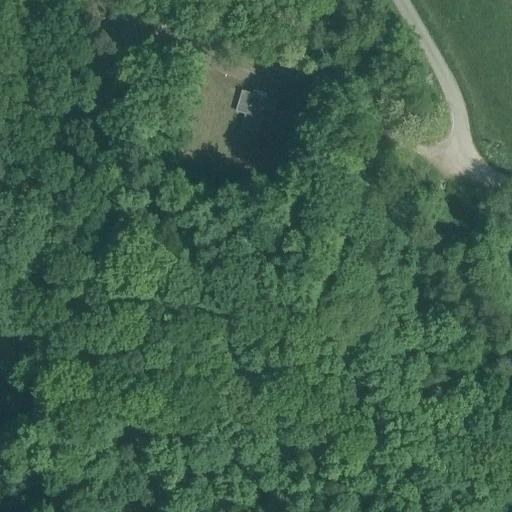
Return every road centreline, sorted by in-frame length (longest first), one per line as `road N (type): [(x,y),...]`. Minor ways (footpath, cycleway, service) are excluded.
road 1 (unclassified): [(403,0),(447,75),(462,119),(452,163),(511,185)]
road 2 (track): [(452,163),(427,223),(511,358)]
